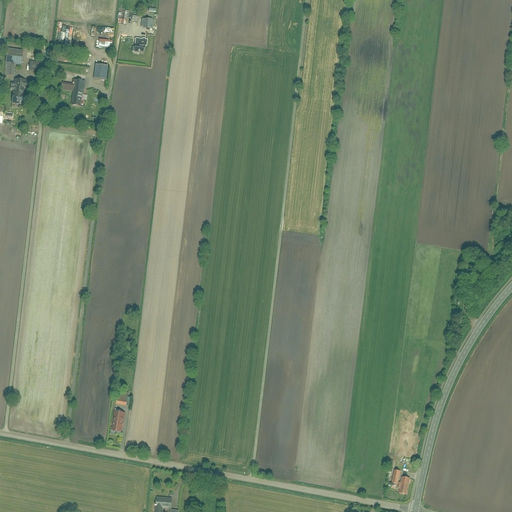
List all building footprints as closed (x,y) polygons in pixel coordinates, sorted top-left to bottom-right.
[(141,19),(141,27),(151,28),(151,20),(141,19)] [(135,40),(133,53),(145,54),(146,41),(135,40)] [(25,52),(8,50),(4,76),(13,78),(15,65),(23,66),(25,52)] [(32,63),(31,70),(42,71),(43,64),(32,63)] [(96,65),(94,81),(107,83),(109,67),(96,65)] [(24,105),(26,90),(29,90),(30,83),(27,83),(27,81),(14,79),(12,104),(24,105)] [(74,81),(72,106),(81,107),(84,82),(74,81)] [(119,392),(117,405),(127,407),(130,394),(119,392)] [(115,412),(112,433),(122,434),(125,414),(115,412)] [(401,471),(394,470),(392,483),(398,484),(401,471)] [(410,479),(403,477),(402,483),(400,482),(398,488),(400,489),(399,493),(407,495),(410,479)] [(155,499),(154,510),(155,510),(154,511),(161,511),(161,510),(171,511),(171,500),(155,499)]
